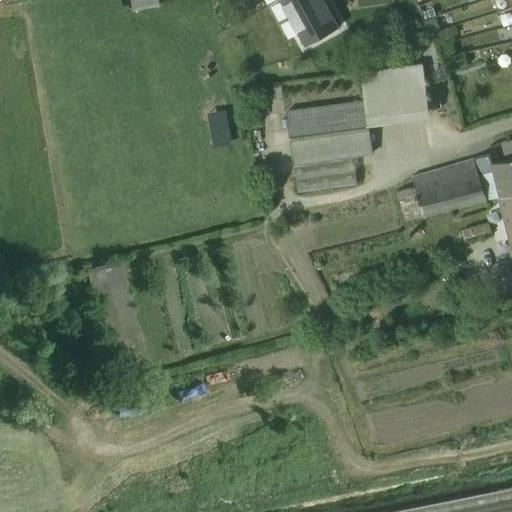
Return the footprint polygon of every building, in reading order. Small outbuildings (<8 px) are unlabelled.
[(159,0),(129,0),(132,12),(161,6),(159,0)] [(312,49),(338,36),(319,0),(273,0),(289,31),(300,26),(312,49)] [(435,16),(424,20),(430,34),(440,30),(435,16)] [(455,26),(440,30),(430,34),(432,37),(436,46),(452,42),(450,35),(457,33),(455,26)] [(446,69),(432,37),(419,40),(426,64),(427,64),(431,80),(443,77),(440,69),(446,69)] [(456,55),(452,42),(436,46),(442,59),(456,55)] [(456,55),(442,59),(446,69),(451,69),(468,65),(465,53),(456,55)] [(365,99),(287,109),(298,191),(357,183),(354,157),(373,154),(369,126),(431,117),(430,108),(441,106),(438,90),(428,92),(423,62),(362,71),(365,99)] [(406,220),(499,198),(511,194),(511,141),(503,144),(506,159),(493,163),(490,152),(412,176),(415,186),(397,190),(406,220)] [(511,247),(511,194),(499,198),(511,247)] [(489,221),(461,230),(464,240),(492,231),(489,221)] [(141,365),(148,363),(124,258),(86,267),(113,373),(131,368),(133,377),(143,374),(141,365)]
